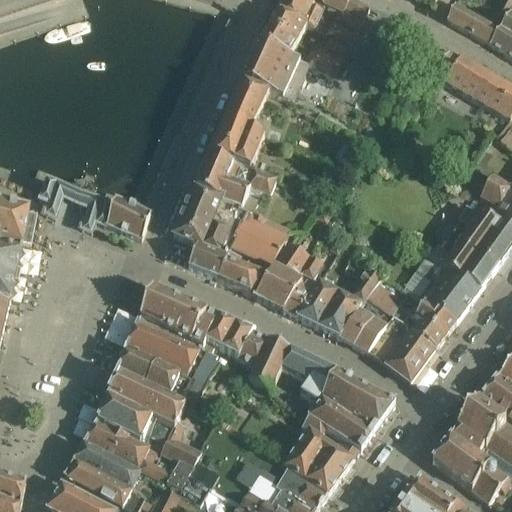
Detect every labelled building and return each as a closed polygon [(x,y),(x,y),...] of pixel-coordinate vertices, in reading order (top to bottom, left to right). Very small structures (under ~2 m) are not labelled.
[(283,0),(276,15),(303,28),(315,1),(323,5),(324,8),(338,15),(344,17),(350,2),(345,0),(283,0)] [(412,0),(434,10),(439,0),(412,0)] [(511,0),(503,0),(488,26),(477,43),(489,50),(496,54),(511,27),(511,0)] [(370,12),(350,2),(344,17),(363,26),(370,12)] [(446,25),(477,43),(488,26),(455,7),(446,25)] [(305,29),(303,28),(276,15),(268,32),(297,47),(305,29)] [(363,26),(344,17),(338,15),(333,26),(357,37),(361,30),(363,26)] [(411,45),(415,37),(393,25),(387,36),(409,48),(411,45)] [(357,37),(333,26),(328,37),(351,47),(357,37)] [(511,27),(496,54),(511,63),(511,27)] [(268,32),(259,48),(290,62),(297,47),(268,32)] [(409,48),(387,36),(381,48),(383,49),(403,60),(409,48)] [(427,43),(415,37),(411,45),(422,52),(427,43)] [(329,42),(325,52),(344,62),(349,51),(329,42)] [(334,85),(344,62),(325,52),(310,56),(304,69),(290,62),(259,48),(243,83),(267,97),(282,104),(288,90),(293,93),(300,91),(308,73),(334,85)] [(403,60),(383,49),(377,60),(397,71),(403,60)] [(439,74),(435,82),(445,89),(474,105),(509,125),(511,121),(511,92),(488,79),(460,63),(449,57),(439,74)] [(397,71),(377,60),(371,71),(391,82),(397,71)] [(240,87),(225,123),(250,136),(251,134),(267,101),(240,87)] [(265,141),(251,134),(250,136),(225,123),(209,157),(250,174),(251,172),(265,141)] [(511,138),(508,135),(499,145),(511,157),(511,155),(511,138)] [(250,174),(209,157),(194,193),(238,213),(241,213),(242,212),(249,194),(260,199),(261,197),(270,201),(277,183),(251,172),(250,174)] [(493,183),(480,204),(499,214),(495,220),(511,231),(511,194),(509,193),(493,183)] [(58,190),(46,187),(39,205),(48,210),(50,211),(58,190)] [(82,198),(58,190),(50,211),(74,220),(96,228),(103,208),(113,212),(115,208),(82,198)] [(173,241),(164,263),(187,272),(217,285),(225,266),(227,262),(219,259),(229,235),(238,213),(222,205),(194,193),(173,241)] [(438,251),(427,262),(442,271),(480,296),(511,252),(511,231),(495,220),(499,214),(480,204),(473,215),(465,211),(457,224),(452,232),(451,231),(445,232),(441,237),(442,244),(444,245),(439,252),(438,251)] [(445,231),(456,215),(444,206),(432,222),(445,231)] [(334,213),(323,207),(315,221),(326,227),(334,213)] [(0,208),(0,246),(2,247),(21,251),(28,215),(0,208)] [(106,232),(106,231),(113,212),(103,208),(96,228),(106,232)] [(113,212),(106,231),(141,246),(150,220),(115,208),(113,212)] [(227,262),(225,266),(237,271),(241,262),(228,256),(232,249),(249,215),(242,212),(241,213),(238,213),(229,235),(219,259),(227,262)] [(266,222),(249,215),(232,249),(272,269),(287,242),(286,242),(290,234),(266,222)] [(357,226),(351,237),(359,241),(365,231),(357,226)] [(344,248),(336,243),(329,254),(337,259),(344,248)] [(254,302),(283,317),(302,287),(295,285),(310,262),(289,248),(274,271),(265,286),(254,302)] [(0,304),(10,307),(10,305),(20,256),(0,251),(0,304)] [(344,274),(350,278),(360,263),(354,259),(344,274)] [(417,303),(422,306),(436,315),(440,314),(443,316),(443,320),(456,328),(480,296),(442,271),(427,262),(425,261),(404,294),(417,303)] [(237,271),(225,266),(217,285),(249,299),(261,281),(251,277),(255,268),(241,262),(237,271)] [(283,317),(296,323),(318,288),(312,285),(322,269),(310,262),(295,285),(302,287),(283,317)] [(366,266),(360,263),(350,278),(356,281),(361,273),(368,278),(349,304),(340,299),(317,333),(339,344),(368,302),(383,283),(370,276),(372,272),(365,268),(366,266)] [(317,333),(340,299),(330,294),(338,280),(328,275),(320,289),(318,288),(296,323),(317,333)] [(376,364),(399,327),(390,322),(396,310),(399,305),(402,301),(389,294),(394,286),(384,280),(383,283),(368,302),(339,344),(366,358),(376,364)] [(140,322),(191,346),(205,317),(202,315),(203,312),(199,310),(197,313),(188,309),(190,306),(184,303),(182,307),(152,293),(140,322)] [(0,348),(10,307),(0,304),(0,348)] [(408,317),(400,312),(417,324),(445,342),(456,328),(443,320),(443,316),(440,314),(436,315),(422,306),(418,313),(413,309),(408,317)] [(390,322),(399,327),(406,332),(404,334),(409,337),(435,355),(445,342),(417,324),(400,312),(396,310),(390,322)] [(205,316),(205,317),(191,346),(202,351),(203,352),(218,322),(205,316)] [(252,338),(218,322),(203,352),(202,351),(201,353),(205,355),(199,365),(210,372),(221,355),(239,366),(252,338)] [(138,327),(126,353),(181,377),(189,380),(199,356),(138,327)] [(406,332),(399,327),(376,364),(386,371),(410,389),(435,355),(409,337),(404,334),(406,332)] [(236,378),(250,386),(256,376),(269,347),(252,338),(239,366),(242,368),(236,378)] [(289,356),(269,347),(256,376),(250,386),(272,399),(282,373),(289,356)] [(181,377),(126,353),(119,375),(178,402),(180,399),(189,403),(191,398),(197,400),(203,390),(181,377)] [(318,409),(321,404),(334,377),(289,356),(282,373),(307,386),(301,397),(318,409)] [(511,361),(499,379),(511,388),(511,361)] [(334,377),(321,404),(374,439),(395,410),(336,378),(334,377)] [(193,474),(197,468),(203,456),(201,455),(179,444),(186,431),(178,427),(187,412),(120,379),(111,399),(153,422),(175,433),(161,457),(180,467),(193,474)] [(511,388),(499,379),(480,403),(511,426),(511,388)] [(360,458),(374,439),(321,404),(318,409),(312,418),(300,409),(303,404),(291,396),(284,405),(309,423),(353,453),(359,457),(360,458)] [(111,399),(98,424),(141,446),(153,422),(111,399)] [(477,461),(477,460),(483,453),(511,473),(511,430),(477,406),(457,433),(450,444),(477,461)] [(326,435),(309,423),(301,433),(309,439),(286,474),(285,475),(328,501),(353,467),(352,467),(359,457),(353,453),(348,461),(320,443),(326,435)] [(141,447),(141,446),(98,424),(97,428),(86,448),(167,488),(173,477),(152,467),(158,456),(150,452),(141,447)] [(219,425),(217,430),(226,434),(229,429),(219,425)] [(216,431),(201,455),(203,456),(197,468),(214,478),(269,511),(302,511),(246,476),(260,457),(226,434),(216,431)] [(511,486),(477,460),(477,461),(450,444),(432,467),(471,496),(488,510),(500,494),(504,497),(511,486)] [(74,467),(131,497),(140,479),(84,450),(74,467)] [(286,474),(260,457),(246,476),(302,511),(319,511),(328,501),(285,475),(286,474)] [(131,497),(74,467),(63,484),(116,511),(140,511),(145,504),(131,497)] [(269,511),(214,478),(197,468),(193,474),(180,467),(173,477),(167,488),(172,491),(170,495),(179,501),(200,511),(209,495),(224,505),(233,511),(269,511)] [(0,480),(0,505),(18,511),(20,511),(24,493),(22,488),(0,480)] [(420,483),(406,502),(420,511),(462,511),(456,508),(420,483)] [(47,511),(105,511),(79,498),(61,489),(47,511)] [(155,511),(173,511),(179,501),(170,495),(165,493),(155,511)] [(420,511),(406,502),(399,511),(420,511)]
